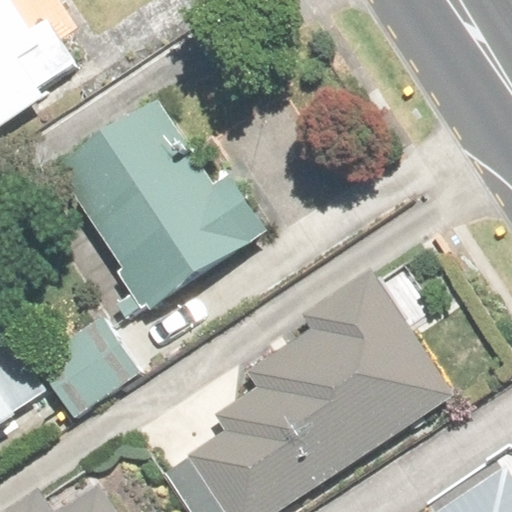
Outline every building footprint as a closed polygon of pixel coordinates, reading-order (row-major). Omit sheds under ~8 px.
[(49,27),(35,36),(10,0),(0,0),(0,140),(49,109),(86,84),(49,27)] [(217,204),(165,120),(69,179),(155,319),(274,246),(240,189),(217,204)] [(296,511),(464,405),(383,280),(315,323),(326,340),(221,407),(241,439),(174,481),(194,511),(296,511)] [(134,393),(104,348),(53,382),(82,427),(134,393)] [(0,442),(28,425),(0,379),(0,442)] [(511,511),(511,479),(461,511),(511,511)] [(119,511),(107,494),(78,511),(55,511),(49,503),(35,511),(119,511)]
